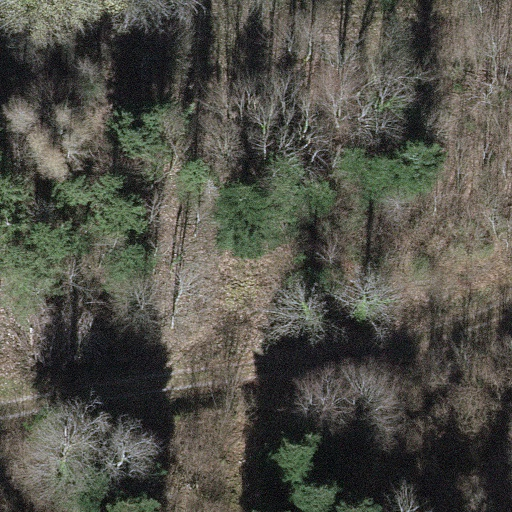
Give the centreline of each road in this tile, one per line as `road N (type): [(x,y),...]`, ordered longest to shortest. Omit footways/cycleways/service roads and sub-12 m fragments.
road 1 (track): [(0,422),(309,364)]
road 2 (track): [(309,364),(459,330),(511,305)]
